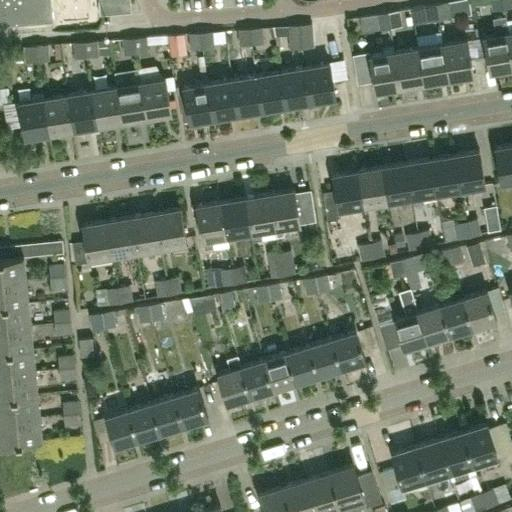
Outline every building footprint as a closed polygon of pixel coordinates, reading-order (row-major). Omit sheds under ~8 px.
[(0,0),(0,23),(54,19),(52,0),(0,0)] [(132,12),(130,0),(98,0),(100,14),(132,12)] [(492,10),(504,7),(503,0),(489,0),(490,1),(492,10)] [(449,1),(436,3),(439,18),(451,16),(449,1)] [(427,21),(439,18),(436,3),(424,5),(427,21)] [(399,9),(387,11),(390,27),(402,25),(399,9)] [(378,29),(390,27),(387,11),(376,13),(378,29)] [(493,17),(496,33),(483,35),(489,70),(511,65),(511,53),(508,31),(507,31),(505,15),(493,17)] [(301,32),(306,31),(306,23),(288,24),(289,48),(302,47),(301,32)] [(313,23),(306,23),(306,31),(301,32),(302,47),(315,46),(314,40),(322,40),(321,26),(314,27),(313,23)] [(251,27),(252,44),(264,43),(263,26),(251,27)] [(239,45),(252,44),(251,27),(238,28),(239,45)] [(212,30),(202,31),(203,47),(214,47),(212,30)] [(190,48),(203,47),(202,31),(189,32),(190,48)] [(135,36),(136,53),(148,52),(147,35),(135,36)] [(124,54),(136,53),(135,36),(123,37),(124,54)] [(443,42),(448,76),(473,72),(467,38),(443,42)] [(86,41),(87,57),(99,56),(98,39),(86,40),(86,41)] [(87,57),(86,41),(86,40),(73,41),(75,58),(87,57)] [(418,46),(424,80),(448,76),(443,42),(418,46)] [(36,44),(36,45),(39,60),(50,60),(49,43),(36,44)] [(39,60),(36,45),(36,44),(24,45),(24,48),(18,49),(19,60),(25,59),(26,61),(39,60)] [(424,80),(418,46),(394,50),(400,85),(424,80)] [(375,89),(400,85),(394,50),(369,54),(369,51),(353,53),(358,82),(374,80),(375,89)] [(305,65),(311,99),(335,95),(330,61),(305,65)] [(287,103),(311,99),(305,65),(281,69),(287,103)] [(281,69),(257,73),(263,107),(287,103),(281,69)] [(257,73),(233,77),(238,111),(263,107),(257,73)] [(141,80),(146,115),(171,111),(166,76),(141,80)] [(214,115),(238,111),(233,77),(208,81),(214,115)] [(117,84),(122,119),(146,115),(141,80),(117,84)] [(208,81),(184,85),(190,119),(214,115),(208,81)] [(93,88),(98,123),(122,119),(117,84),(93,88)] [(98,123),(93,88),(68,92),(74,127),(98,123)] [(74,127),(68,92),(44,96),(50,131),(74,127)] [(44,96),(20,100),(25,135),(50,131),(44,96)] [(43,163),(40,141),(9,145),(12,167),(43,163)] [(500,180),(511,177),(511,142),(494,146),(500,180)] [(460,186),(471,185),(485,182),(479,148),(454,152),(460,186)] [(430,156),(436,190),(460,186),(454,152),(430,156)] [(406,161),(411,194),(436,190),(430,156),(406,161)] [(382,165),(387,199),(411,194),(406,161),(382,165)] [(357,169),(363,203),(387,199),(382,165),(357,169)] [(332,173),(338,207),(363,203),(357,169),(332,173)] [(294,187),(269,191),(275,226),(277,236),(281,235),(286,228),(285,224),(300,222),(294,187)] [(275,226),(269,191),(245,195),(251,230),(252,240),(262,238),(260,229),(275,226)] [(227,234),(251,230),(245,195),(221,199),(227,234)] [(212,237),(227,234),(221,199),(196,203),(203,249),(214,247),(212,237)] [(156,210),(161,244),(186,240),(180,206),(156,210)] [(131,214),(137,248),(161,244),(156,210),(131,214)] [(107,218),(113,253),(137,248),(131,214),(107,218)] [(478,217),(466,220),(469,235),(481,233),(478,217)] [(82,223),(88,257),(113,253),(107,218),(82,223)] [(457,238),(469,235),(466,220),(454,223),(457,238)] [(418,230),(421,246),(433,243),(430,228),(418,230)] [(405,233),(409,249),(421,246),(418,230),(405,233)] [(64,250),(63,238),(0,244),(0,279),(27,277),(24,254),(64,250)] [(382,238),(370,241),(373,256),(385,254),(382,238)] [(354,260),(373,256),(370,241),(351,245),(354,260)] [(460,244),(449,246),(452,261),(464,259),(460,244)] [(438,249),(441,264),(452,261),(449,246),(438,249)] [(277,274),(294,272),(291,249),(279,251),(281,266),(276,267),(277,274)] [(268,253),(271,275),(277,274),(276,267),(281,266),(279,251),(268,253)] [(402,257),(406,272),(417,269),(417,270),(428,267),(425,252),(402,257)] [(394,274),(406,272),(402,257),(391,259),(394,274)] [(49,263),(50,276),(67,274),(65,262),(49,263)] [(245,264),(232,266),(235,282),(248,280),(245,264)] [(235,282),(232,266),(213,270),(215,285),(235,282)] [(328,273),(316,275),(318,291),(331,289),(328,273)] [(68,286),(67,274),(50,276),(51,288),(68,286)] [(167,277),(170,293),(182,291),(179,275),(167,277)] [(316,275),(303,277),(306,294),(318,291),(316,275)] [(0,279),(0,302),(29,300),(27,277),(0,279)] [(155,279),(158,295),(170,293),(167,277),(155,279)] [(268,283),(270,299),(283,297),(280,281),(268,283)] [(131,283),(118,285),(121,301),(133,299),(131,283)] [(258,301),(270,299),(268,283),(256,286),(258,301)] [(121,301),(118,285),(96,289),(98,305),(121,301)] [(427,340),(417,310),(410,287),(398,291),(405,314),(393,318),(403,348),(427,340)] [(463,296),(472,326),(495,319),(486,288),(463,296)] [(220,291),(223,307),(235,305),(233,289),(220,291)] [(440,303),(449,333),(472,326),(463,296),(440,303)] [(0,325),(31,323),(29,300),(0,302),(0,325)] [(150,304),(152,319),(164,317),(162,301),(150,304)] [(417,310),(427,340),(449,333),(440,303),(417,310)] [(139,321),(152,319),(150,304),(137,306),(139,321)] [(70,307),(54,309),(55,321),(71,320),(70,307)] [(114,310),(102,312),(105,327),(116,325),(114,310)] [(105,327),(102,312),(90,314),(92,330),(105,327)] [(71,320),(55,321),(56,333),(72,332),(71,320)] [(0,349),(34,346),(31,323),(0,325),(0,349)] [(332,336),(342,366),(365,359),(355,329),(332,336)] [(498,330),(482,333),(485,349),(501,346),(498,330)] [(81,337),(82,354),(94,353),(93,336),(81,337)] [(309,343),(319,374),(342,366),(332,336),(309,343)] [(286,350),(296,381),(319,374),(309,343),(286,350)] [(0,372),(36,369),(34,346),(0,349),(0,372)] [(263,358),(273,388),(296,381),(286,350),(263,358)] [(59,367),(75,365),(74,352),(58,354),(59,367)] [(250,395),(273,388),(263,358),(240,365),(250,395)] [(59,367),(60,379),(76,377),(75,365),(59,367)] [(250,395),(240,365),(217,372),(227,403),(250,395)] [(36,369),(0,372),(0,395),(38,392),(36,369)] [(174,393),(183,423),(207,416),(197,386),(174,393)] [(506,386),(488,386),(488,419),(505,419),(506,386)] [(0,418),(41,414),(38,392),(0,395),(0,418)] [(151,400),(160,430),(183,423),(174,393),(151,400)] [(64,413),(80,412),(79,399),(63,401),(64,413)] [(128,407),(137,437),(160,430),(151,400),(128,407)] [(137,437),(128,407),(104,414),(114,444),(137,437)] [(81,423),(80,412),(64,413),(65,425),(81,423)] [(41,414),(0,418),(0,442),(23,440),(43,438),(41,414)] [(463,429),(473,462),(498,455),(488,421),(463,429)] [(473,462),(463,429),(440,436),(450,470),(473,462)] [(450,470),(440,436),(416,443),(426,477),(450,470)] [(356,445),(362,470),(371,468),(365,443),(356,445)] [(426,477),(416,443),(393,451),(403,484),(426,477)] [(330,470),(340,503),(339,504),(341,511),(352,511),(353,511),(366,504),(381,499),(372,470),(357,474),(353,463),(330,470)] [(330,470),(306,477),(317,510),(339,504),(340,503),(330,470)] [(310,511),(317,510),(306,477),(283,484),(291,511),(310,511)] [(291,511),(283,484),(258,491),(264,511),(291,511)] [(482,491),(487,506),(499,502),(494,486),(482,491)] [(470,496),(476,511),(487,506),(482,491),(470,496)] [(222,511),(220,503),(196,510),(197,511),(222,511)]
